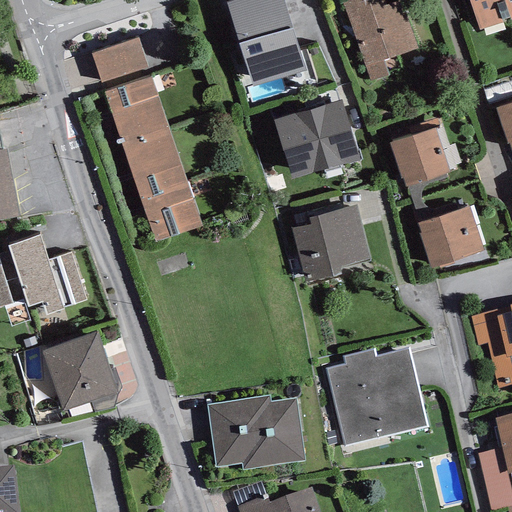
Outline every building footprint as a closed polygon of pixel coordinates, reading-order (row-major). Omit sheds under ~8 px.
[(285,0),(227,0),(253,83),(306,67),(285,0)] [(342,0),(369,79),(388,72),(383,57),(420,45),(404,0),(342,0)] [(511,0),(470,0),(480,27),(511,16),(511,0)] [(138,34),(91,49),(101,79),(148,64),(138,34)] [(151,74),(103,90),(121,143),(169,127),(151,74)] [(511,148),(511,147),(511,97),(496,103),(511,148)] [(343,98),(274,120),(290,169),(321,160),(324,169),(361,157),(343,98)] [(169,127),(121,143),(139,195),(187,179),(169,127)] [(408,189),(459,173),(445,129),(394,145),(408,189)] [(8,146),(0,147),(0,214),(19,212),(8,146)] [(187,179),(139,195),(154,239),(202,223),(187,179)] [(311,219),(291,224),(304,278),(341,269),(340,263),(370,255),(356,200),(309,212),(311,219)] [(437,272),(491,254),(476,208),(422,226),(437,272)] [(39,230),(8,240),(10,247),(25,293),(28,301),(42,297),(46,311),(87,297),(71,250),(48,257),(39,230)] [(0,260),(0,261),(0,260),(0,303),(13,300),(12,297),(25,293),(10,247),(0,250),(0,260)] [(511,307),(510,308),(511,314),(496,318),(506,361),(509,360),(511,359),(511,307)] [(511,314),(510,308),(471,317),(478,347),(487,345),(498,389),(511,385),(511,373),(509,360),(506,361),(496,318),(511,314)] [(97,328),(41,347),(62,407),(90,398),(93,409),(114,403),(117,388),(120,383),(115,364),(110,366),(97,328)] [(342,450),(429,431),(411,350),(324,369),(342,450)] [(242,472),(304,464),(295,401),(270,405),(269,398),(207,407),(216,468),(241,465),(242,472)] [(511,416),(494,421),(501,448),(507,477),(511,476),(511,416)] [(511,496),(507,477),(501,448),(476,454),(489,511),(490,511),(511,506),(511,496)] [(19,511),(14,468),(0,469),(0,511),(19,511)] [(266,496),(236,507),(238,511),(319,511),(311,490),(270,506),(266,496)]
